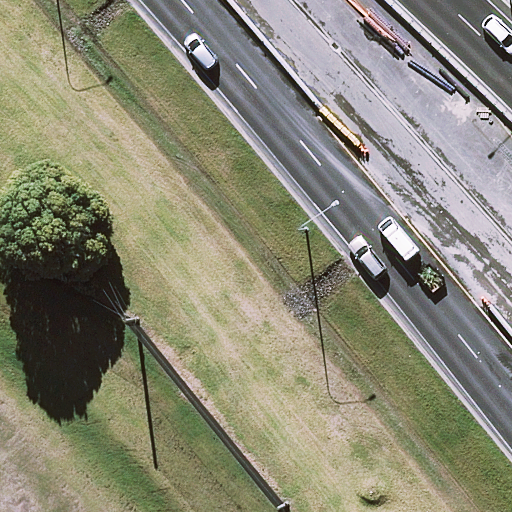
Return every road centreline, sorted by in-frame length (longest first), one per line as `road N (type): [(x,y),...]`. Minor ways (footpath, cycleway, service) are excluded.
road 1 (primary): [(511,392),(173,0)]
road 2 (motorway): [(511,272),(337,68),(267,0)]
road 3 (motorway): [(367,0),(511,161)]
